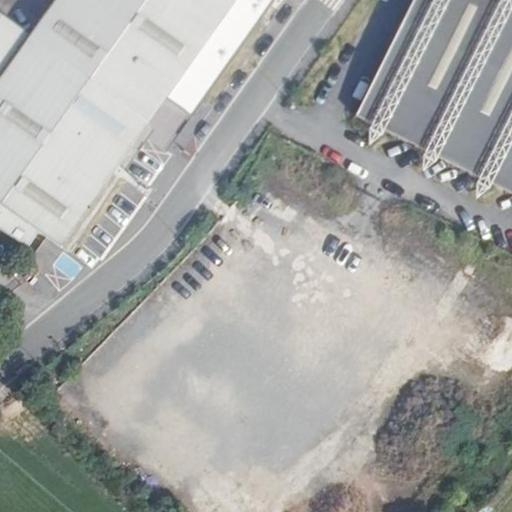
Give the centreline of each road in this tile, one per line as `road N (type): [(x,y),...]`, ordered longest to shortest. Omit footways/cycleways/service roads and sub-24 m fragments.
road 1 (unclassified): [(0,368),(146,246),(324,0)]
road 2 (unknown): [(311,131),(393,0)]
